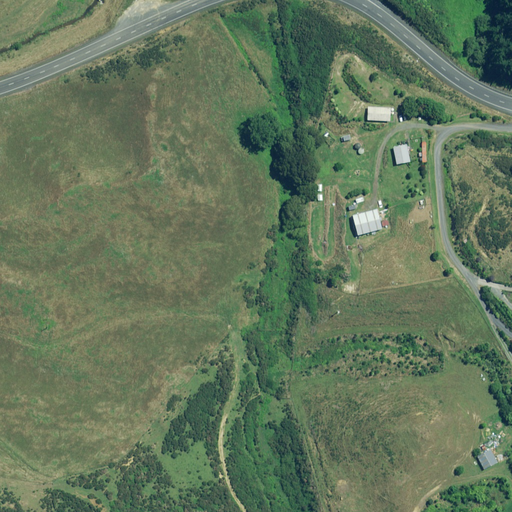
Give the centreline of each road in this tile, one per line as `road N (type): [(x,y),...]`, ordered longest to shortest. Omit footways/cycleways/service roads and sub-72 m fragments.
road 1 (tertiary): [(209,0),(0,87)]
road 2 (tertiary): [(511,103),(461,79),(355,0)]
